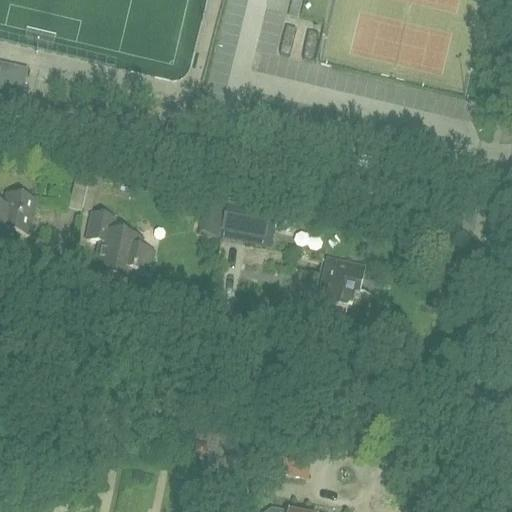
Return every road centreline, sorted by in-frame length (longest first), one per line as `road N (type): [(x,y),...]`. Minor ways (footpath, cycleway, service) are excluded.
road 1 (residential): [(510,231),(0,121)]
road 2 (unclassified): [(0,465),(288,374)]
road 3 (residential): [(288,374),(227,350),(35,305)]
road 4 (unclassified): [(288,374),(480,411)]
road 5 (tertiary): [(480,411),(510,231)]
